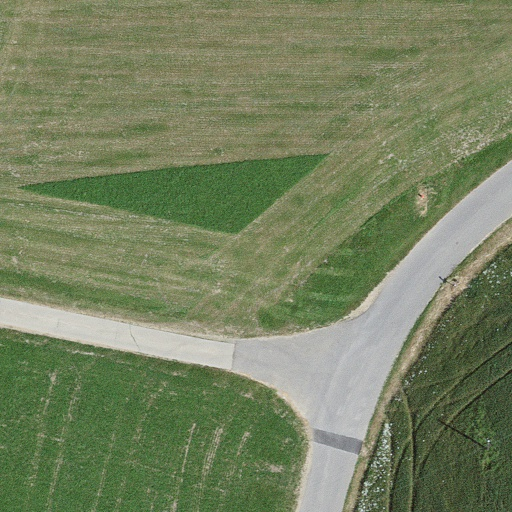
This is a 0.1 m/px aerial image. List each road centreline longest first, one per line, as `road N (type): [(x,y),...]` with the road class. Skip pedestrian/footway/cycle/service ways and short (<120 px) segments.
road 1 (unclassified): [(359,381),(0,309)]
road 2 (unclassified): [(359,381),(420,278),(511,180)]
road 3 (unclassified): [(320,511),(359,381)]
